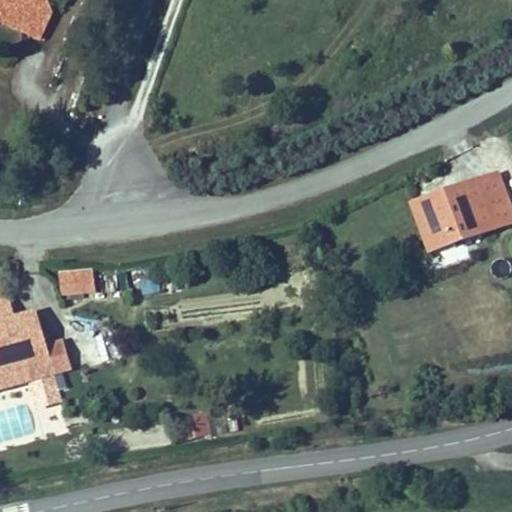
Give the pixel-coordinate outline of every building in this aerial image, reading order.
[(0,0),(0,29),(17,37),(28,10),(31,11),(36,0),(0,0)] [(28,10),(17,37),(35,44),(46,21),(36,0),(31,11),(28,10)] [(429,259),(511,228),(511,205),(500,174),(410,208),(429,259)] [(82,280),(52,286),(56,305),(86,298),(82,280)] [(0,396),(24,390),(7,330),(2,311),(0,311),(0,396)] [(7,330),(24,390),(50,382),(33,323),(7,330)] [(133,329),(91,340),(96,361),(139,351),(133,329)] [(212,424),(190,423),(189,438),(211,439),(212,424)]
